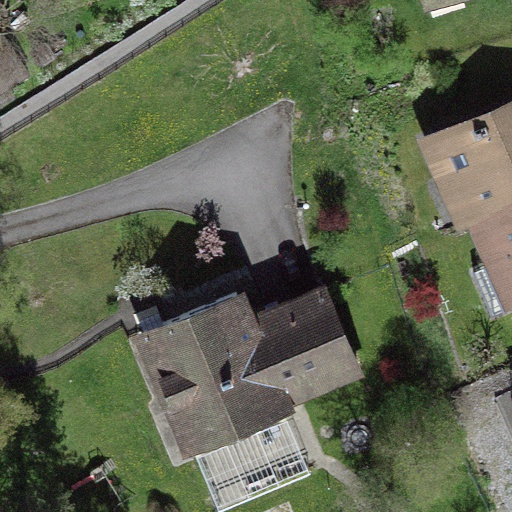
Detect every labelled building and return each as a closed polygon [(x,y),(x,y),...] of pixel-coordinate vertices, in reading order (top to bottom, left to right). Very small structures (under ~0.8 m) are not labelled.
[(0,90),(25,74),(0,35),(0,90)] [(472,214),(473,215),(511,198),(511,103),(429,140),(449,186),(466,178),(480,210),(472,214)] [(511,305),(511,198),(473,215),(492,260),(472,269),(492,314),(511,305)] [(324,287),(248,319),(280,398),(357,366),(324,287)] [(284,406),(280,398),(248,319),(236,290),(143,329),(191,444),(284,406)]
